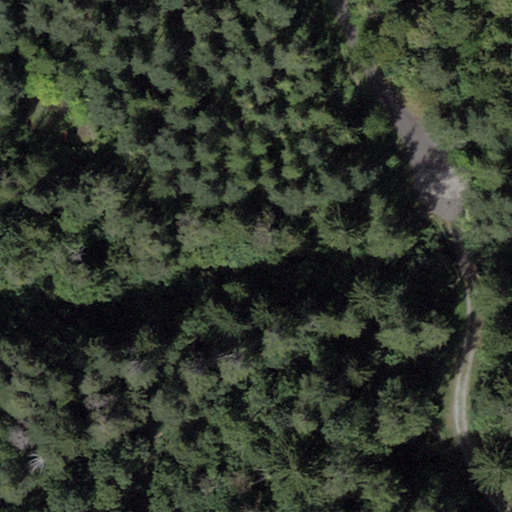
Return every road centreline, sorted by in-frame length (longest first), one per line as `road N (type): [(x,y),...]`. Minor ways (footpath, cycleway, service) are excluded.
road 1 (track): [(511,510),(458,431),(453,393),(471,281),(445,187)]
road 2 (track): [(341,0),(445,187)]
